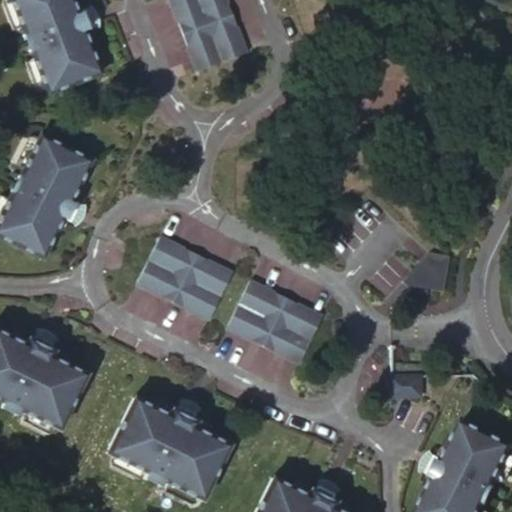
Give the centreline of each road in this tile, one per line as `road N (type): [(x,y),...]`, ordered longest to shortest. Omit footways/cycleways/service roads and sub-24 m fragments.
road 1 (residential): [(189,206),(164,198),(134,203),(101,223),(89,284),(107,312),(315,410),(342,403),(358,373),(357,335)]
road 2 (residential): [(357,335),(353,311),(337,292),(189,206)]
road 3 (residential): [(204,132),(270,84),(273,54),(255,0)]
road 4 (residential): [(133,0),(168,94),(188,117)]
road 5 (residential): [(487,325),(357,335)]
